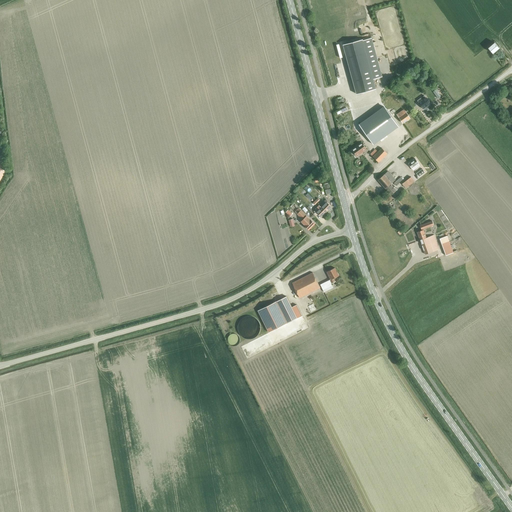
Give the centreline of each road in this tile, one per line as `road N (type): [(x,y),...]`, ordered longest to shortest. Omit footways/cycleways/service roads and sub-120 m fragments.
road 1 (unclassified): [(0,365),(218,304),(314,241)]
road 2 (secondary): [(511,511),(403,354),(351,230)]
road 3 (unclassified): [(343,199),(511,68)]
road 4 (secondary): [(343,199),(289,0)]
